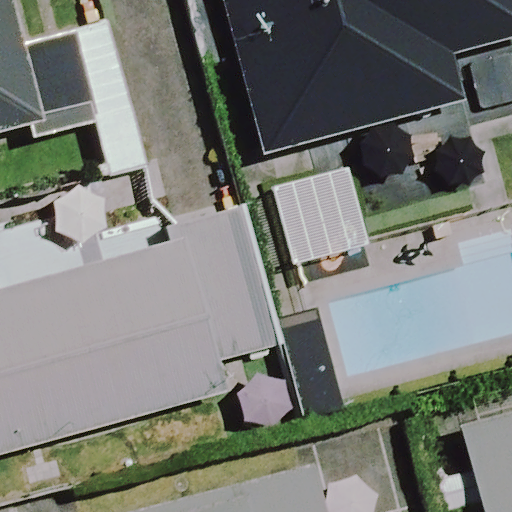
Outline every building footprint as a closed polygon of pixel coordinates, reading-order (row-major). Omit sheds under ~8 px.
[(200,0),(260,218),(329,199),(317,155),(510,103),(490,32),(511,26),(511,3),(511,0),(200,0)] [(0,158),(99,136),(78,45),(10,61),(0,17),(0,158)] [(0,458),(215,398),(173,250),(0,298),(0,458)] [(511,511),(511,416),(448,434),(468,511),(511,511)] [(306,511),(298,479),(169,511),(306,511)]
